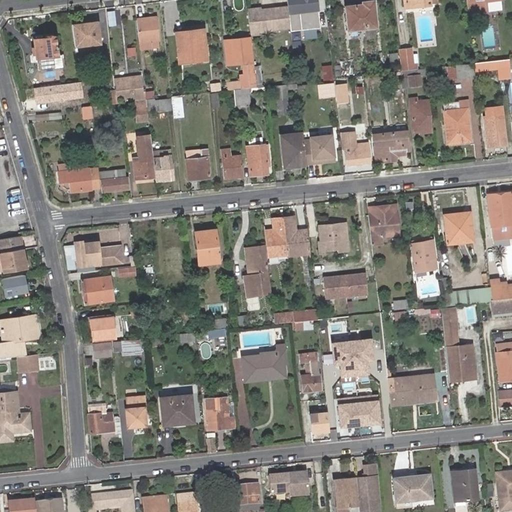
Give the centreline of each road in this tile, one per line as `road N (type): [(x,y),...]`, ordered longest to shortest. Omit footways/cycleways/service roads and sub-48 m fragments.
road 1 (residential): [(511,166),(42,215)]
road 2 (residential): [(81,474),(511,429)]
road 3 (residential): [(42,215),(67,315),(81,474)]
road 4 (residential): [(0,65),(42,215)]
